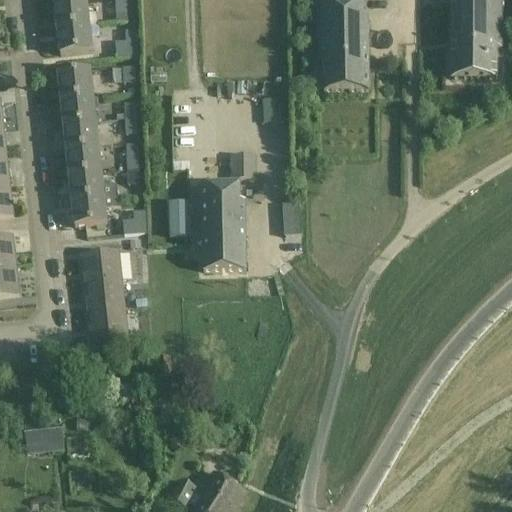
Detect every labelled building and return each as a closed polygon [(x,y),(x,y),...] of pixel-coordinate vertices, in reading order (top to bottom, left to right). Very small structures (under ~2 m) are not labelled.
[(127,0),(122,0),(115,0),(116,26),(128,26),(127,0)] [(452,9),(452,81),(497,81),(497,49),(501,49),(500,0),(456,0),(456,9),(452,9)] [(86,3),(54,7),(57,33),(89,29),(86,3)] [(368,94),(367,20),(362,20),(362,3),(318,4),(319,62),(323,62),(324,95),(368,94)] [(89,29),(57,33),(59,58),(92,55),(89,29)] [(117,62),(139,59),(137,32),(124,33),(125,43),(115,45),(117,62)] [(134,71),(122,71),(123,87),(135,87),(134,71)] [(58,78),(61,104),(93,100),(90,74),(58,78)] [(93,100),(61,104),(63,129),(96,126),(93,100)] [(282,101),(263,102),(264,123),(283,123),(282,101)] [(123,107),(124,123),(137,122),(136,106),(123,107)] [(137,122),(124,123),(125,138),(137,138),(137,122)] [(96,126),(63,129),(66,154),(99,151),(96,126)] [(125,148),(127,173),(139,173),(138,147),(125,148)] [(99,151),(66,154),(69,180),(101,176),(99,151)] [(230,159),(231,183),(257,183),(256,158),(230,159)] [(7,161),(0,161),(0,191),(10,190),(7,161)] [(139,173),(127,173),(127,188),(139,188),(139,173)] [(101,176),(69,180),(71,205),(117,200),(116,187),(103,189),(101,176)] [(246,274),(245,205),(240,205),(239,188),(195,189),(196,247),(202,247),(202,275),(246,274)] [(10,190),(0,191),(0,221),(14,220),(10,190)] [(117,200),(71,205),(74,231),(107,227),(105,213),(118,211),(117,200)] [(166,204),(167,240),(188,240),(187,204),(166,204)] [(282,206),(283,239),(301,238),(300,206),(282,206)] [(133,224),(124,225),(124,238),(126,238),(145,237),(146,237),(145,214),(133,215),(133,223),(133,224)] [(13,239),(0,240),(0,270),(16,269),(13,239)] [(82,258),(85,288),(122,284),(119,254),(82,258)] [(16,269),(0,270),(0,300),(20,299),(16,269)] [(122,284),(85,288),(88,317),(125,313),(122,284)] [(125,313),(88,317),(91,347),(128,343),(125,313)] [(62,434),(23,438),(26,458),(64,454),(62,434)] [(233,511),(242,493),(209,477),(198,501),(190,497),(192,494),(177,488),(169,507),(179,511),(184,511),(185,509),(191,511),(233,511)] [(0,511),(16,511),(18,510),(4,489),(0,490),(0,511)]
